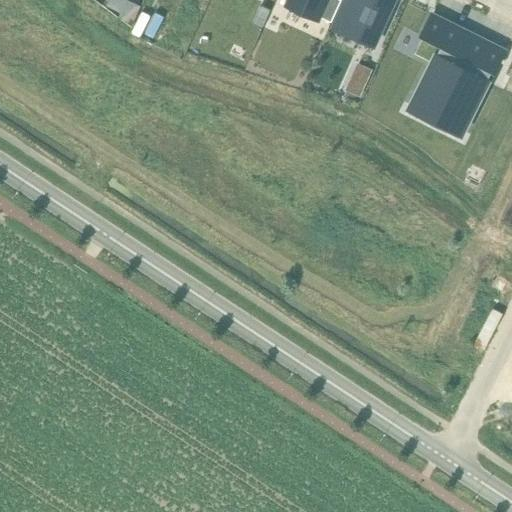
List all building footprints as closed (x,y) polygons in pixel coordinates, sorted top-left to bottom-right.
[(128,0),(126,0),(119,17),(133,25),(142,6),(128,0)] [(288,0),(286,6),(319,21),(320,18),(331,23),(341,0),(288,0)] [(341,0),(331,25),(373,45),(393,0),(341,0)] [(434,60),(411,107),(464,132),(489,82),(487,81),(492,72),(494,73),(505,50),(472,34),(433,15),(424,35),(425,35),(417,52),(434,60)] [(359,64),(355,73),(368,79),(372,69),(359,64)]
